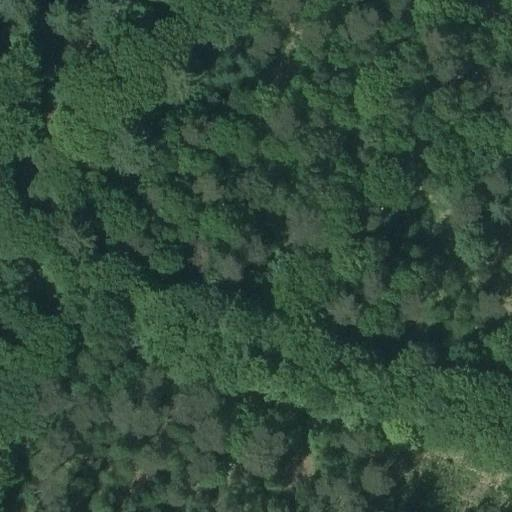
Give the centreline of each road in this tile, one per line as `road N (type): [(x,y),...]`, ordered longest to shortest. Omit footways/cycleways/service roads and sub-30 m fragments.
road 1 (track): [(17,286),(511,430)]
road 2 (track): [(0,310),(192,0)]
